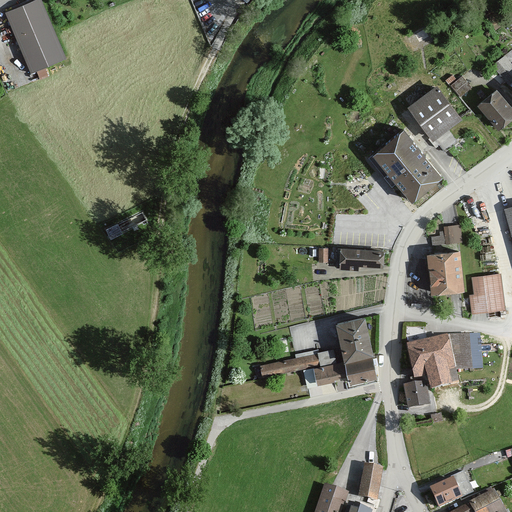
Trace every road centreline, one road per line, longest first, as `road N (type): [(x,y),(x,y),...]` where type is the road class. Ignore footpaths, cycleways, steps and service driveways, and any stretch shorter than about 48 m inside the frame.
road 1 (track): [(242,0),(182,121),(160,228),(161,354),(104,511)]
road 2 (residential): [(511,152),(445,198),(409,236),(390,294),(394,432)]
road 3 (track): [(390,385),(217,426),(186,511)]
